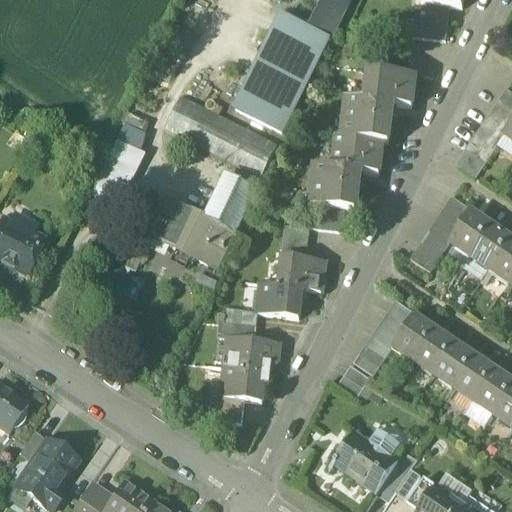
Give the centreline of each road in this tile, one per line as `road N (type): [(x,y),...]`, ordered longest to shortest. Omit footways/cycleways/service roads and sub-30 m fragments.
road 1 (residential): [(493,0),(245,501)]
road 2 (residential): [(245,501),(0,335)]
